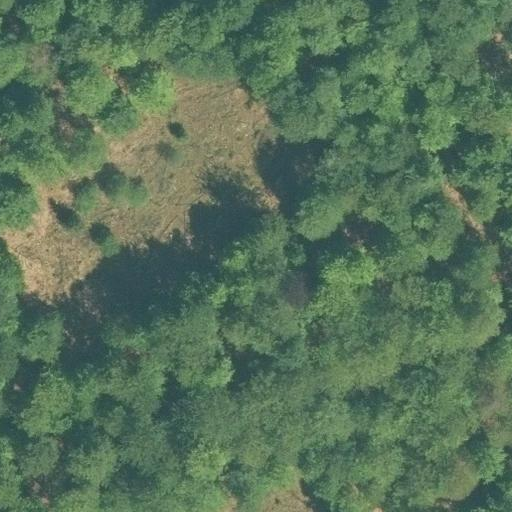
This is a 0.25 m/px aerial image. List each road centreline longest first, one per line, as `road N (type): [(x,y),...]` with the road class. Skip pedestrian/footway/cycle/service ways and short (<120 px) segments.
road 1 (track): [(0,496),(286,404),(511,317)]
road 2 (track): [(392,366),(388,511)]
